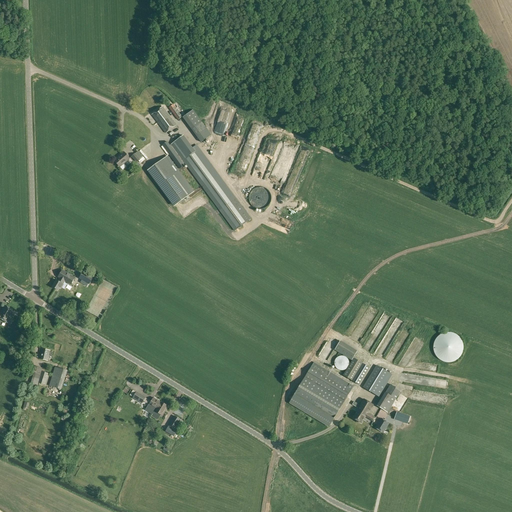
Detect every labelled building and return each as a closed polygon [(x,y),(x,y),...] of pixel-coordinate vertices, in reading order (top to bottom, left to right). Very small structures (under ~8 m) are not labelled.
[(180,122),(183,119),(182,117),(187,115),(177,102),(169,108),(180,122)] [(162,107),(152,115),(166,133),(176,125),(162,107)] [(182,117),(183,119),(201,142),(211,135),(193,110),(187,115),(182,117)] [(171,145),(184,163),(207,193),(236,230),(252,218),(223,181),(197,145),(193,148),(184,135),(171,145)] [(265,138),(262,148),(268,149),(268,147),(275,149),(276,145),(280,146),(281,142),(282,139),(279,138),(278,141),(265,138)] [(184,163),(171,145),(170,146),(167,142),(162,145),(179,169),(185,166),(183,164),(184,163)] [(283,144),(270,177),(277,180),(279,175),(278,174),(289,146),(283,144)] [(274,150),(262,178),(266,180),(278,151),(274,150)] [(124,152),(114,161),(120,167),(130,159),(124,152)] [(193,193),(167,157),(148,170),(174,206),(193,193)] [(255,179),(262,166),(256,164),(250,177),(255,179)] [(260,209),(261,209),(262,209),(263,209),(263,208),(264,208),(265,208),(265,207),(266,207),(266,206),(267,206),(267,205),(268,205),(268,204),(269,204),(269,203),(269,202),(270,202),(270,201),(270,200),(270,199),(270,198),(270,197),(270,196),(270,195),(269,194),(269,193),(268,192),(268,191),(267,191),(267,190),(266,190),(266,189),(265,189),(264,189),(264,188),(263,188),(262,188),(261,187),(260,187),(259,187),(258,187),(257,187),(257,188),(256,188),(255,188),(254,188),(254,189),(253,189),(253,190),(252,190),(251,190),(251,191),(250,192),(250,193),(249,193),(249,194),(249,195),(249,196),(248,196),(248,197),(248,198),(248,199),(248,200),(249,201),(249,202),(249,203),(250,203),(250,204),(250,205),(251,205),(251,206),(252,206),(252,207),(253,207),(254,208),(255,208),(256,209),(257,209),(258,209),(259,209),(260,209)] [(58,277),(59,278),(57,281),(56,280),(52,287),(58,290),(60,287),(61,288),(66,281),(71,284),(75,278),(62,271),(58,277)] [(84,272),(80,278),(89,284),(93,277),(84,272)] [(362,337),(377,309),(366,303),(351,332),(362,337)] [(0,318),(8,323),(15,311),(5,305),(0,313),(0,318)] [(382,337),(378,335),(369,350),(373,353),(378,343),(386,347),(397,328),(391,325),(389,330),(387,329),(382,337)] [(449,332),(447,332),(445,333),(444,333),(442,334),(440,335),(439,336),(437,337),(436,339),(435,340),(434,342),(434,344),(433,346),(433,347),(433,349),(434,351),(434,353),(435,355),(436,356),(437,358),(439,359),(440,360),(442,361),(444,362),(445,362),(447,362),(449,362),(451,362),(453,362),(455,361),(456,360),(458,359),(459,358),(460,356),(461,355),(462,353),(463,351),(463,349),(463,347),(463,345),(463,344),(462,342),(461,340),(460,339),(459,337),(458,336),(456,335),(455,334),(453,333),(451,333),(449,332)] [(333,348),(350,359),(357,350),(340,339),(333,348)] [(50,351),(41,349),(39,359),(48,361),(49,356),(52,356),(53,351),(50,351)] [(338,370),(339,370),(340,370),(341,370),(342,371),(343,370),(344,370),(345,370),(345,369),(346,369),(347,368),(348,367),(348,366),(349,365),(349,364),(349,363),(349,362),(348,361),(348,360),(348,359),(347,358),(346,358),(345,357),(344,357),(344,356),(343,356),(342,356),(341,356),(340,356),(339,356),(338,357),(337,357),(337,358),(336,358),(336,359),(335,360),(335,361),(334,362),(334,363),(334,364),(334,365),(335,366),(335,367),(336,367),(336,368),(337,369),(338,369),(338,370)] [(20,370),(24,360),(19,358),(16,368),(20,370)] [(343,375),(352,380),(362,363),(354,358),(343,375)] [(294,395),(290,402),(330,426),(334,419),(354,386),(314,363),(294,395)] [(362,363),(352,380),(352,381),(360,385),(370,368),(362,363)] [(363,387),(379,397),(392,375),(376,365),(363,387)] [(31,384),(36,385),(41,368),(36,367),(31,384)] [(67,370),(55,367),(49,386),(61,390),(67,370)] [(45,385),(49,373),(41,371),(38,383),(45,385)] [(400,372),(399,379),(413,382),(414,375),(400,372)] [(451,383),(419,377),(418,381),(450,387),(451,383)] [(377,406),(388,413),(401,391),(391,384),(385,393),(385,392),(377,406)] [(146,397),(137,392),(133,398),(142,403),(143,401),(145,397),(146,397)] [(159,408),(162,403),(161,402),(153,398),(149,405),(146,410),(146,411),(152,414),(153,413),(154,411),(155,409),(156,409),(157,407),(159,408)] [(353,418),(357,421),(362,413),(366,415),(367,414),(368,415),(368,413),(373,405),(364,399),(360,406),(354,402),(352,405),(359,408),(353,418)] [(155,409),(153,413),(160,417),(161,415),(162,416),(168,406),(162,403),(159,408),(157,407),(156,409),(155,409)] [(394,419),(396,420),(407,424),(410,416),(400,413),(397,412),(394,419)] [(362,413),(357,421),(362,423),(366,417),(371,420),(374,422),(376,418),(374,417),(372,415),(368,413),(368,415),(367,414),(366,415),(362,413)] [(182,420),(175,416),(169,425),(177,429),(182,420)] [(375,428),(383,433),(389,423),(381,419),(375,428)]
